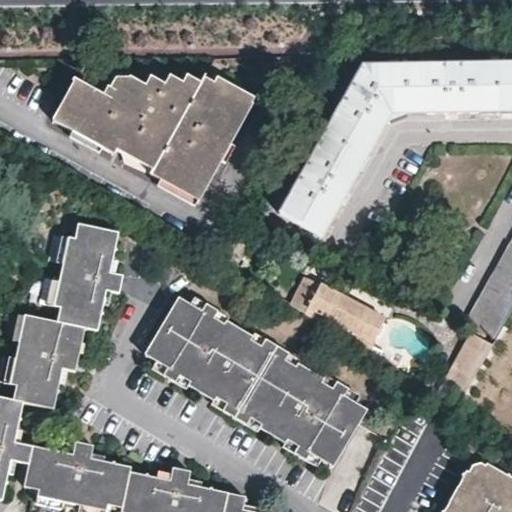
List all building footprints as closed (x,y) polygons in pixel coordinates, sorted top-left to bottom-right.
[(511,62),(476,63),(474,70),(457,70),(457,63),(443,64),(443,71),(424,71),(424,64),(367,65),(354,86),(350,84),(341,100),(346,102),(338,118),(332,115),(313,149),(319,153),(309,168),(305,165),(297,178),(302,180),(293,196),(289,193),(277,214),(320,238),(385,122),(380,120),(385,109),(404,109),(405,116),(511,113),(511,62)] [(360,65),(350,84),(354,86),(367,65),(360,65)] [(193,203),(247,107),(202,80),(200,82),(187,74),(182,83),(169,75),(163,84),(148,76),(142,85),(128,76),(122,86),(109,79),(99,96),(72,80),(49,122),(109,155),(112,152),(148,173),(147,176),(193,203)] [(341,100),(332,115),(338,118),(346,102),(341,100)] [(385,122),(405,116),(404,109),(385,109),(380,120),(385,122)] [(313,149),(305,165),(309,168),(319,153),(313,149)] [(297,178),(289,193),(293,196),(302,180),(297,178)] [(116,255),(122,227),(83,218),(79,233),(70,231),(65,258),(62,273),(55,299),(60,300),(58,315),(92,324),(100,326),(106,300),(109,287),(113,288),(117,268),(113,267),(116,255)] [(59,257),(65,258),(70,231),(66,230),(59,257)] [(482,258),(490,245),(480,239),(445,300),(463,310),(490,263),(482,258)] [(502,326),(511,307),(511,241),(466,323),(494,340),(502,326)] [(123,257),(116,255),(113,267),(117,268),(121,269),(123,257)] [(127,271),(121,269),(117,268),(113,288),(115,288),(123,290),(127,271)] [(49,298),(55,299),(62,273),(56,272),(49,298)] [(290,307),(305,315),(329,329),(333,322),(355,335),(352,342),(370,353),(385,321),(320,286),(319,287),(304,280),(290,307)] [(112,302),(115,288),(113,288),(109,287),(106,300),(112,302)] [(370,402),(362,397),(357,405),(344,398),(349,390),(338,384),(334,391),(322,384),(326,377),(301,362),(297,369),(286,362),(289,355),(266,342),(263,348),(250,340),(254,335),(228,320),(225,326),(214,320),(217,313),(205,306),(202,312),(191,306),(194,300),(182,293),(145,357),(156,363),(167,370),(164,376),(177,384),(181,377),(192,383),(189,385),(215,400),(217,397),(228,405),(225,411),(247,425),(252,418),(264,426),(262,428),(287,443),(289,440),(300,447),(296,454),(307,460),(311,453),(323,460),(333,467),(370,402)] [(205,306),(194,300),(191,306),(202,312),(205,306)] [(12,332),(20,334),(27,308),(18,306),(12,332)] [(88,339),(92,324),(58,315),(27,308),(20,334),(17,349),(10,379),(21,382),(19,397),(30,400),(59,407),(67,379),(69,366),(72,366),(78,349),(70,348),(72,336),(88,339)] [(228,320),(217,313),(214,320),(225,326),(228,320)] [(459,406),(467,411),(473,413),(511,342),(511,331),(502,326),(494,340),(459,406)] [(439,394),(459,406),(494,340),(473,330),(439,394)] [(266,342),(254,335),(250,340),(263,348),(266,342)] [(85,351),(88,339),(72,336),(70,348),(78,349),(85,351)] [(2,378),(10,379),(17,349),(9,347),(2,378)] [(85,351),(78,349),(72,366),(76,367),(81,368),(85,351)] [(301,362),(289,355),(286,362),(297,369),(301,362)] [(152,369),(164,376),(167,370),(156,363),(152,369)] [(76,367),(72,366),(69,366),(67,379),(73,380),(76,367)] [(186,389),(189,385),(192,383),(181,377),(177,384),(186,389)] [(338,384),(326,377),(322,384),(334,391),(338,384)] [(362,397),(349,390),(344,398),(357,405),(362,397)] [(30,400),(19,397),(0,392),(0,495),(7,497),(13,469),(16,455),(22,458),(26,439),(20,439),(23,425),(30,400)] [(213,404),(225,411),(228,405),(217,397),(215,400),(213,404)] [(259,432),(262,428),(264,426),(252,418),(247,425),(259,432)] [(29,427),(23,425),(20,439),(26,439),(29,427)] [(39,443),(26,439),(22,458),(34,461),(39,443)] [(81,440),(80,445),(80,447),(98,452),(98,450),(99,444),(81,440)] [(286,448),(296,454),(300,447),(289,440),(287,443),(286,448)] [(65,449),(39,443),(34,461),(28,482),(43,486),(40,497),(66,503),(67,500),(68,495),(86,499),(84,504),(83,507),(102,511),(108,511),(112,499),(127,503),(136,466),(110,460),(96,456),(98,452),(80,447),(79,453),(65,449)] [(67,443),(65,449),(79,453),(80,447),(80,445),(67,443)] [(111,453),(98,450),(98,452),(96,456),(110,460),(111,453)] [(318,467),(323,460),(311,453),(307,460),(318,467)] [(18,470),(22,458),(16,455),(13,469),(18,470)] [(471,463),(466,473),(477,479),(483,469),(471,463)] [(153,469),(136,466),(127,503),(126,507),(140,511),(139,511),(228,511),(232,501),(234,494),(192,484),(193,477),(178,474),(176,481),(152,474),(153,469)] [(180,466),(178,474),(193,477),(195,470),(180,466)] [(511,511),(511,480),(484,466),(483,469),(477,479),(466,473),(461,471),(439,511),(511,511)] [(253,498),(234,494),(232,501),(252,505),(253,498)] [(67,500),(84,504),(86,499),(68,495),(67,500)] [(252,505),(232,501),(228,511),(253,511),(251,511),(252,505)]
